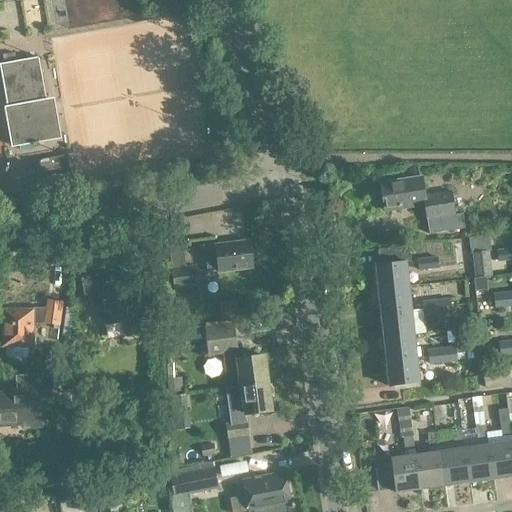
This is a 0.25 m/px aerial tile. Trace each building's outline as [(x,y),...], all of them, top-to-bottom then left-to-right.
[(45,101),(37,58),(16,62),(14,54),(2,56),(4,64),(0,65),(0,73),(13,149),(32,146),(32,147),(38,146),(38,145),(52,142),(62,140),(54,99),(45,101)] [(455,217),(451,194),(424,198),(421,180),(381,186),(385,212),(424,206),(427,222),(455,217)] [(472,254),(475,279),(493,277),(490,252),(491,252),(489,236),(469,238),(470,254),(472,254)] [(219,273),(219,274),(251,270),(247,243),(216,247),(216,248),(204,249),(207,274),(219,273)] [(379,266),(375,266),(377,280),(373,280),(375,292),(408,288),(405,264),(410,264),(409,248),(376,251),(377,261),(379,261),(379,266)] [(511,250),(497,253),(498,262),(511,260),(511,250)] [(417,261),(418,271),(439,268),(438,259),(417,261)] [(172,271),(174,291),(176,304),(199,301),(198,288),(195,268),(186,269),(172,271)] [(148,304),(134,307),(130,284),(114,287),(111,273),(80,279),(85,309),(100,306),(104,326),(120,323),(123,338),(153,332),(148,304)] [(376,304),(380,303),(381,316),(410,312),(408,288),(375,292),(376,304)] [(493,296),(495,308),(509,307),(507,294),(493,296)] [(450,300),(436,302),(437,315),(451,313),(450,300)] [(31,313),(2,312),(2,347),(5,347),(5,355),(8,359),(24,359),(27,355),(28,347),(31,347),(32,324),(43,324),(43,326),(53,326),(53,330),(58,330),(62,303),(46,301),(45,315),(31,315),(31,313)] [(422,304),(423,316),(437,315),(436,302),(422,304)] [(382,328),(379,328),(380,340),(413,336),(410,312),(381,316),(382,328)] [(241,388),(241,389),(267,385),(264,358),(237,361),(234,339),(232,324),(204,327),(208,357),(217,356),(223,355),(226,375),(239,374),(241,388)] [(382,352),(385,352),(387,364),(416,360),(413,336),(380,340),(382,352)] [(511,342),(499,344),(500,357),(511,355),(511,342)] [(455,348),(441,350),(443,363),(457,361),(455,348)] [(427,352),(429,365),(443,363),(441,350),(427,352)] [(387,366),(383,366),(384,377),(388,377),(389,388),(419,385),(416,360),(387,364),(387,366)] [(37,400),(51,399),(49,374),(15,376),(16,393),(0,394),(0,426),(23,425),(23,428),(39,427),(37,400)] [(229,418),(230,425),(246,423),(246,425),(247,424),(246,415),(271,412),(267,385),(241,389),(241,388),(225,390),(227,403),(229,418)] [(181,406),(192,405),(191,395),(169,398),(172,420),(183,418),(181,406)] [(497,411),(499,425),(509,423),(507,410),(497,411)] [(246,423),(226,426),(228,440),(248,437),(246,423)] [(499,425),(501,438),(511,437),(509,423),(499,425)] [(475,428),(477,441),(487,440),(485,426),(475,428)] [(450,431),(452,445),(462,443),(460,430),(450,431)] [(436,433),(426,435),(428,448),(438,447),(438,446),(436,433)] [(405,458),(390,460),(395,494),(419,490),(415,456),(412,436),(402,438),(405,458)] [(492,480),(511,477),(511,443),(488,446),(492,480)] [(202,457),(210,455),(215,455),(213,446),(200,448),(202,457)] [(438,446),(438,447),(428,448),(429,454),(415,456),(419,490),(444,487),(439,453),(438,446)] [(474,448),(463,450),(468,484),(492,480),(488,446),(474,448)] [(453,451),(439,453),(444,487),(468,484),(463,450),(453,451)] [(217,488),(213,469),(212,463),(203,465),(170,471),(171,477),(175,497),(217,488)] [(231,511),(248,511),(261,511),(290,507),(283,474),(243,482),(245,495),(229,498),(231,511)]
